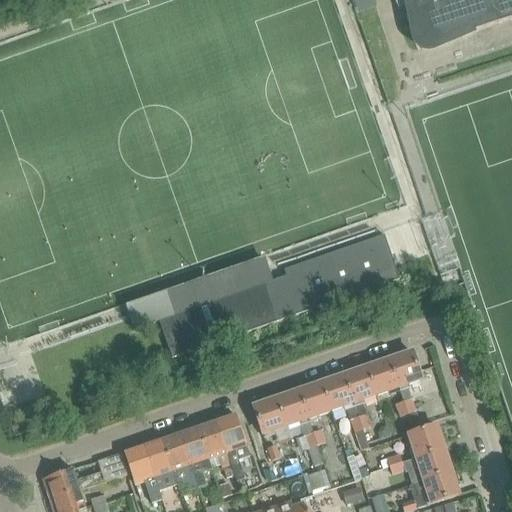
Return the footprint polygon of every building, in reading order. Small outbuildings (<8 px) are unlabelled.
[(376,7),(373,0),(364,0),(362,1),(365,11),(376,7)] [(511,0),(405,0),(408,7),(406,8),(413,41),(415,46),(419,50),(424,53),(429,53),(434,52),(474,35),(474,33),(511,20),(511,0)] [(287,278),(268,284),(159,322),(168,347),(172,360),(281,322),(400,281),(385,237),(285,271),(287,278)] [(399,390),(402,401),(403,404),(411,402),(406,388),(409,387),(409,386),(422,382),(412,354),(389,362),(398,391),(399,390)] [(389,362),(383,364),(366,370),(376,397),(389,393),(389,394),(398,391),(389,362)] [(354,406),(358,420),(366,417),(361,404),(363,403),(363,402),(366,401),(376,397),(366,370),(344,377),(354,406)] [(344,377),(343,378),(321,385),(331,413),(343,409),(344,410),(346,409),(351,422),(358,420),(354,406),(344,377)] [(299,393),(309,422),(316,419),(318,418),(317,417),(331,413),(321,385),(299,393)] [(303,438),(306,438),(313,435),(308,422),(309,422),(299,393),(276,400),(286,428),(298,424),(303,438)] [(286,428),(276,400),(253,409),(263,437),(273,434),(273,433),(286,428)] [(411,402),(403,404),(407,416),(415,413),(411,402)] [(407,416),(403,404),(396,407),(400,418),(407,416)] [(415,413),(407,416),(412,431),(420,428),(415,413)] [(216,423),(232,468),(235,477),(243,474),(239,462),(249,458),(245,449),(234,416),(224,419),(224,422),(217,425),(216,423)] [(366,417),(358,420),(362,431),(370,429),(366,417)] [(362,431),(358,420),(351,422),(355,434),(362,431)] [(232,468),(216,423),(215,423),(215,425),(209,427),(206,425),(197,428),(209,461),(219,458),(227,479),(235,477),(232,468)] [(381,429),(378,434),(380,440),(390,436),(387,427),(381,429)] [(179,435),(198,489),(206,487),(202,475),(212,472),(209,461),(197,428),(188,432),(187,435),(181,437),(181,435),(179,435)] [(412,450),(412,451),(415,461),(443,451),(436,428),(408,437),(412,450)] [(321,433),(313,435),(317,447),(325,444),(321,433)] [(198,489),(179,435),(179,436),(179,437),(173,439),(171,437),(161,441),(177,487),(187,483),(190,492),(198,489)] [(313,435),(306,438),(310,449),(317,447),(313,435)] [(177,487),(161,441),(151,444),(151,447),(144,449),(144,448),(143,448),(159,493),(177,487)] [(317,447),(310,449),(316,467),(323,465),(317,447)] [(143,448),(142,448),(143,450),(136,452),(134,450),(124,453),(135,487),(145,483),(152,505),(161,502),(159,493),(143,448)] [(272,462),(279,460),(276,448),(268,451),(272,462)] [(412,486),(414,485),(423,483),(451,474),(443,451),(415,461),(401,465),(404,473),(407,472),(412,486)] [(48,498),(49,497),(50,500),(79,490),(126,474),(120,456),(98,463),(101,474),(76,482),(73,471),(43,481),(45,487),(44,487),(48,498)] [(387,461),(390,469),(401,465),(399,457),(387,461)] [(401,465),(390,469),(392,476),(404,473),(401,465)] [(367,469),(359,471),(362,479),(369,477),(367,469)] [(242,474),(235,477),(237,483),(245,480),(243,474),(242,474)] [(320,474),(308,477),(313,493),(313,494),(326,490),(320,474)] [(451,474),(423,483),(414,485),(417,495),(411,497),(413,503),(416,511),(458,497),(451,474)] [(228,484),(219,487),(223,499),(232,496),(228,484)] [(360,489),(344,493),(347,506),(363,502),(360,491),(360,489)] [(78,511),(86,509),(79,490),(50,500),(50,501),(51,501),(52,503),(50,507),(52,511),(78,511)] [(93,507),(105,503),(102,495),(90,499),(93,507)] [(305,511),(302,499),(275,508),(276,511),(305,511)] [(105,503),(93,507),(94,511),(104,511),(108,511),(105,503)] [(402,507),(403,511),(411,511),(416,511),(413,503),(402,507)]
